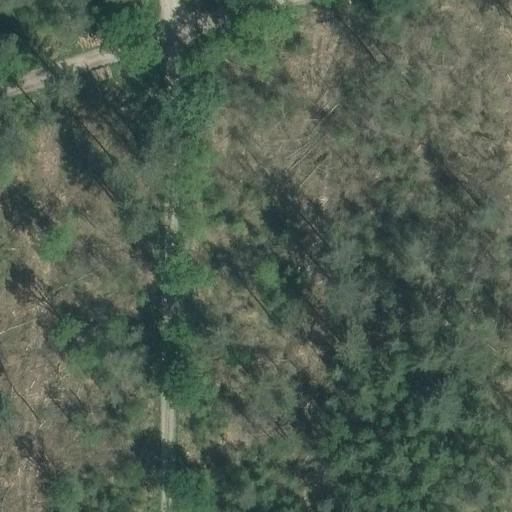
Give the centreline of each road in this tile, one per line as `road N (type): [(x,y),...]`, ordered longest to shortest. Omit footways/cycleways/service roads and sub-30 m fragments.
road 1 (track): [(158,511),(166,43)]
road 2 (track): [(313,0),(0,92)]
